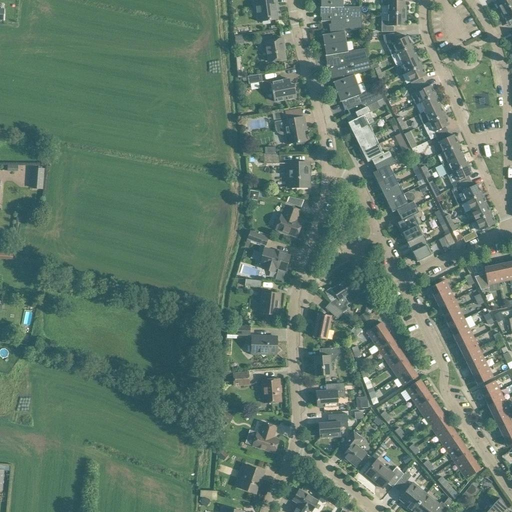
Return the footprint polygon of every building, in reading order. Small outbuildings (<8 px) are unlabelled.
[(276,0),(256,0),(254,0),(255,8),(256,8),(258,22),(277,20),(276,11),(277,11),(276,0)] [(342,0),(321,0),(322,7),(319,7),(319,8),(321,8),(321,17),(320,17),(321,17),(321,21),(331,21),(361,18),(361,7),(343,7),(342,0)] [(394,1),(393,0),(382,0),(381,6),(388,6),(388,14),(406,14),(406,6),(405,6),(405,1),(394,1)] [(511,0),(494,0),(497,3),(496,4),(500,11),(511,4),(511,0)] [(511,4),(500,11),(504,19),(505,18),(507,22),(511,19),(511,4)] [(0,18),(8,18),(8,9),(0,7),(0,18)] [(406,22),(406,14),(388,14),(388,21),(381,21),(381,32),(393,32),(393,26),(404,27),(404,22),(406,22)] [(331,21),(331,24),(329,25),(330,25),(331,34),(320,36),(321,36),(324,36),(325,45),(322,46),(346,42),(344,32),(362,29),(361,18),(331,21)] [(395,40),(394,34),(383,35),(384,42),(395,40)] [(407,36),(387,46),(391,56),(412,46),(407,36)] [(243,37),(235,37),(236,45),(244,44),(243,37)] [(265,42),(268,62),(285,60),(283,46),(284,46),(283,39),(265,42)] [(368,59),(365,49),(348,52),(346,42),(322,46),(325,46),(327,55),(324,56),(326,56),(328,65),(327,65),(327,66),(328,65),(329,69),(328,69),(329,70),(368,59)] [(416,56),(412,46),(391,56),(396,66),(401,63),(416,56)] [(421,66),(416,56),(401,63),(406,73),(421,66)] [(240,58),(235,58),(237,77),(243,77),(242,68),(241,68),(240,58)] [(354,75),(371,69),(368,59),(329,70),(330,70),(330,73),(329,74),(330,74),(333,82),(331,83),(331,84),(334,83),(338,92),(335,93),(357,85),(354,75)] [(426,76),(421,66),(406,73),(411,85),(406,88),(407,91),(424,82),(422,78),(426,76)] [(263,82),(261,74),(247,77),(249,85),(263,82)] [(288,79),(270,83),(272,94),(273,93),(275,102),(296,98),(293,85),(290,85),(288,79)] [(426,87),(424,82),(407,91),(401,94),(403,98),(411,95),(415,105),(420,103),(435,96),(430,86),(426,87)] [(383,99),(378,88),(361,94),(357,85),(335,93),(338,92),(341,101),(338,102),(338,103),(341,102),(344,110),(343,111),(347,110),(349,115),(355,112),(355,113),(366,107),(376,102),(383,99)] [(439,105),(435,96),(420,103),(424,113),(439,105)] [(383,99),(376,102),(379,108),(386,105),(383,99)] [(444,115),(439,105),(424,113),(429,122),(444,115)] [(374,122),(369,113),(366,107),(355,113),(358,118),(348,123),(350,129),(349,129),(350,132),(351,134),(368,125),(374,122)] [(449,125),(444,115),(429,122),(424,125),(431,140),(436,137),(447,132),(445,127),(449,125)] [(283,121),(274,122),(276,131),(276,132),(277,133),(278,134),(279,135),(280,135),(282,135),(283,136),(288,135),(290,144),(305,141),(303,127),(306,127),(304,117),(283,121)] [(357,143),(373,135),(368,125),(351,134),(352,136),(354,138),(355,137),(357,143)] [(412,130),(415,140),(421,138),(418,128),(412,130)] [(450,137),(447,132),(436,137),(438,142),(443,152),(458,145),(453,135),(450,137)] [(378,145),(373,135),(357,143),(360,148),(359,148),(360,151),(361,153),(378,145)] [(413,140),(408,142),(411,149),(417,147),(413,140)] [(374,166),(391,157),(389,153),(389,152),(390,151),(390,150),(389,149),(388,148),(387,148),(386,148),(385,148),(382,143),(378,145),(361,153),(362,155),(363,157),(364,157),(367,162),(371,160),(374,166)] [(463,155),(458,145),(443,152),(440,154),(444,164),(447,162),(463,155)] [(263,154),(263,164),(279,164),(279,154),(263,154)] [(467,165),(463,155),(447,162),(452,172),(467,165)] [(393,175),(389,168),(395,165),(391,157),(374,166),(377,171),(372,173),(375,179),(374,179),(375,182),(376,184),(393,175)] [(308,171),(309,172),(309,163),(287,163),(288,187),(309,187),(309,176),(308,177),(308,171)] [(472,175),(467,165),(452,172),(447,174),(454,189),(459,187),(471,181),(468,176),(472,175)] [(34,169),(33,188),(43,189),(44,170),(34,169)] [(382,193),(398,185),(393,175),(376,184),(377,186),(379,188),(380,187),(382,193)] [(434,181),(429,184),(436,198),(441,196),(442,196),(434,181)] [(473,186),(471,181),(459,187),(454,189),(451,190),(458,205),(466,202),(481,194),(477,184),(473,186)] [(403,195),(398,185),(382,193),(385,198),(384,198),(384,201),(385,203),(403,195)] [(408,192),(403,195),(385,203),(387,205),(388,207),(389,207),(392,212),(396,210),(399,216),(416,207),(413,201),(415,200),(415,198),(414,195),(411,193),(409,193),(408,192)] [(486,204),(481,194),(466,202),(471,211),(486,204)] [(289,197),(287,202),(300,208),(303,200),(289,197)] [(490,214),(486,204),(471,211),(475,221),(490,214)] [(281,215),(276,230),(296,237),(301,223),(296,221),(299,211),(287,206),(284,216),(281,215)] [(418,213),(416,207),(399,216),(402,221),(397,223),(400,229),(399,229),(400,232),(400,234),(418,225),(421,224),(419,218),(421,217),(421,216),(422,215),(422,214),(421,213),(420,212),(418,213)] [(436,216),(441,226),(445,224),(440,214),(436,216)] [(495,224),(490,214),(475,221),(480,231),(495,224)] [(407,243),(423,235),(418,225),(400,234),(402,236),(403,238),(404,237),(407,243)] [(463,239),(458,229),(452,232),(457,242),(463,239)] [(248,239),(265,246),(268,238),(250,232),(248,239)] [(455,244),(450,234),(444,236),(449,246),(455,244)] [(428,245),(423,235),(407,243),(410,248),(409,248),(409,251),(410,253),(428,245)] [(432,255),(428,245),(410,253),(411,255),(413,257),(414,257),(417,262),(432,255)] [(289,256),(264,249),(260,263),(264,265),(263,269),(274,273),(275,268),(285,271),(289,256)] [(479,269),(489,266),(488,258),(482,259),(482,261),(477,262),(479,269)] [(509,280),(506,265),(502,266),(502,264),(495,266),(498,283),(509,280)] [(498,283),(495,266),(488,267),(488,269),(484,269),(485,274),(474,277),(481,290),(489,288),(488,285),(498,283)] [(337,297),(330,302),(343,313),(349,309),(347,306),(349,304),(344,297),(348,295),(353,302),(362,296),(349,278),(332,289),(337,297)] [(245,279),(245,286),(261,288),(261,281),(245,279)] [(434,298),(450,290),(445,280),(431,287),(432,291),(431,292),(434,298)] [(440,307),(455,300),(450,290),(434,298),(437,304),(439,303),(440,307)] [(277,294),(275,293),(273,293),(271,292),(269,292),(267,292),(265,293),(262,292),(259,313),(262,313),(264,314),(266,315),(268,315),(270,315),(272,315),(275,315),(277,315),(280,294),(277,294)] [(444,317),(459,310),(455,300),(440,307),(442,310),(441,311),(444,317)] [(337,319),(343,313),(330,302),(325,308),(337,319)] [(450,326),(464,319),(459,310),(444,317),(447,323),(448,323),(450,326)] [(326,340),(331,316),(318,313),(313,337),(326,340)] [(365,314),(359,318),(364,327),(370,324),(365,314)] [(453,337),(469,329),(464,319),(450,326),(452,330),(450,330),(453,337)] [(372,341),(387,331),(383,326),(382,327),(379,323),(366,332),(372,341)] [(227,326),(227,335),(237,335),(249,336),(250,327),(238,326),(227,326)] [(460,346),(474,339),(469,329),(453,337),(456,343),(458,342),(460,346)] [(389,338),(391,337),(387,331),(372,341),(378,350),(391,341),(389,338)] [(252,336),(251,354),(276,355),(277,337),(252,336)] [(479,349),(474,339),(460,346),(461,349),(460,350),(463,356),(479,349)] [(399,349),(395,344),(394,345),(391,341),(378,350),(384,359),(399,349)] [(315,377),(331,375),(330,363),(332,363),(339,354),(339,348),(319,349),(320,356),(314,357),(315,377)] [(401,356),(403,355),(399,349),(384,359),(391,368),(404,359),(401,356)] [(469,365),(484,358),(479,349),(463,356),(466,362),(467,361),(469,365)] [(473,376),(488,368),(484,358),(469,365),(471,368),(469,369),(473,376)] [(411,368),(407,362),(406,363),(404,359),(391,368),(397,377),(411,368)] [(414,374),(415,373),(411,368),(397,377),(403,387),(416,378),(414,374)] [(493,377),(488,368),(473,376),(475,381),(477,381),(479,385),(493,377)] [(249,385),(248,373),(233,374),(233,386),(249,385)] [(262,380),(264,404),(281,403),(279,379),(262,380)] [(411,399),(426,389),(422,383),(421,384),(418,381),(405,390),(411,399)] [(484,398),(499,391),(495,381),(480,388),(482,392),(481,392),(484,398)] [(345,397),(344,383),(331,384),(332,391),(316,392),(317,407),(337,406),(337,398),(345,397)] [(428,396),(430,395),(426,389),(411,399),(417,408),(430,399),(428,396)] [(490,407),(504,400),(499,391),(484,398),(487,405),(488,404),(490,407)] [(438,407),(434,401),(432,402),(430,399),(417,408),(423,417),(438,407)] [(493,418),(509,410),(504,400),(490,407),(492,411),(490,412),(493,418)] [(398,415),(409,411),(406,404),(395,408),(398,415)] [(440,413),(442,412),(438,407),(423,417),(429,426),(443,417),(440,413)] [(500,427),(511,420),(511,416),(509,410),(493,418),(496,424),(498,423),(500,427)] [(223,412),(221,422),(229,424),(232,415),(223,412)] [(340,436),(339,423),(347,422),(347,414),(328,415),(328,416),(331,416),(331,423),(319,424),(320,438),(340,436)] [(450,425),(446,419),(445,420),(443,417),(429,426),(436,435),(450,425)] [(503,438),(511,433),(511,420),(500,427),(501,430),(500,431),(503,438)] [(257,433),(253,446),(274,453),(279,440),(273,438),(276,427),(263,423),(260,433),(257,433)] [(452,431),(454,430),(450,425),(436,435),(442,444),(455,435),(452,431)] [(363,439),(353,431),(340,447),(346,451),(343,456),(355,466),(366,454),(357,446),(363,439)] [(511,445),(511,433),(503,438),(506,443),(507,443),(509,446),(511,445)] [(462,443),(458,437),(457,438),(455,435),(442,444),(448,453),(462,443)] [(424,444),(419,440),(415,445),(424,451),(432,440),(429,438),(424,444)] [(386,441),(378,453),(384,457),(392,446),(386,441)] [(464,449),(466,448),(462,443),(448,453),(454,462),(467,453),(464,449)] [(222,449),(217,454),(223,461),(228,456),(222,449)] [(474,461),(470,455),(469,456),(467,453),(454,462),(460,471),(474,461)] [(392,472),(377,460),(365,474),(370,479),(373,479),(377,482),(376,484),(382,489),(388,482),(393,486),(403,474),(395,468),(392,472)] [(477,467),(478,466),(474,461),(460,471),(466,480),(479,471),(477,467)] [(265,472),(248,465),(239,488),(255,494),(260,481),(261,481),(265,472)] [(393,487),(398,491),(411,476),(406,471),(393,487)] [(452,489),(457,486),(449,473),(444,476),(452,489)] [(410,511),(411,511),(426,494),(413,483),(399,500),(406,505),(404,507),(410,511)] [(308,511),(309,511),(310,511),(311,511),(318,501),(299,490),(292,501),(298,504),(292,511),(308,511)] [(441,502),(439,505),(426,494),(411,511),(445,511),(448,508),(443,504),(441,502)] [(489,509),(486,511),(506,511),(508,511),(499,498),(493,505),(489,509)]
